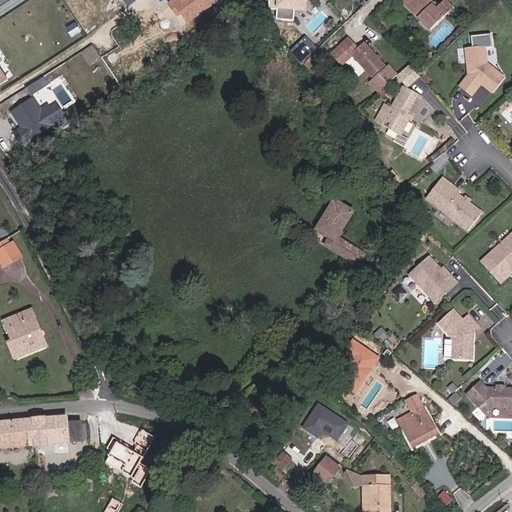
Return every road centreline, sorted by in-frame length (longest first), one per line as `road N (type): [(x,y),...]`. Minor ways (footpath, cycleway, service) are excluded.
road 1 (residential): [(114,404),(109,379),(0,177)]
road 2 (unclassified): [(297,511),(191,426),(114,404)]
